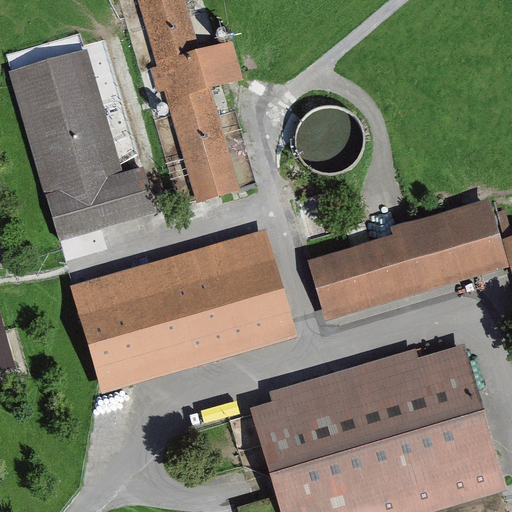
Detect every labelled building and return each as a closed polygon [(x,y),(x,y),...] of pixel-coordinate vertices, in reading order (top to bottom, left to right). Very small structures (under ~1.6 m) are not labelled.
[(196,218),(240,205),(210,108),(242,98),(230,59),(195,69),(174,0),(130,0),(128,1),(181,175),(169,179),(173,195),(187,190),(196,218)] [(88,67),(8,89),(54,258),(155,230),(142,182),(121,188),(88,67)] [(315,111),(306,118),(299,128),(297,140),(299,152),(305,162),(313,170),(325,175),(337,175),(348,171),(358,164),(363,155),(366,144),(365,132),(360,121),(350,112),(339,107),(327,107),(315,111)] [(393,256),(307,279),(322,334),(504,285),(486,217),(389,243),(393,256)] [(511,296),(511,242),(510,243),(504,222),(492,226),(511,296)] [(97,410),(292,352),(261,246),(66,304),(97,410)] [(0,373),(17,368),(0,306),(0,373)] [(447,511),(508,494),(465,350),(418,364),(415,354),(269,397),(272,407),(249,414),(276,503),(244,511),(447,511)]
